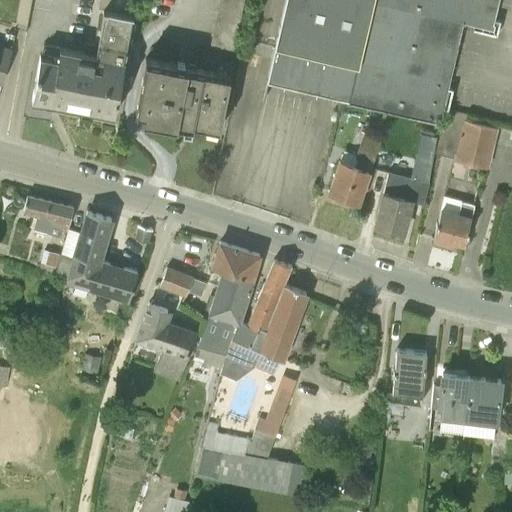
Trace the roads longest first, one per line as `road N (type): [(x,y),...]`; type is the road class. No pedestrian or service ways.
road 1 (tertiary): [(511,310),(405,283),(171,203)]
road 2 (track): [(82,511),(125,338)]
road 3 (tertiary): [(171,203),(0,154)]
road 4 (unclassified): [(125,338),(171,203)]
